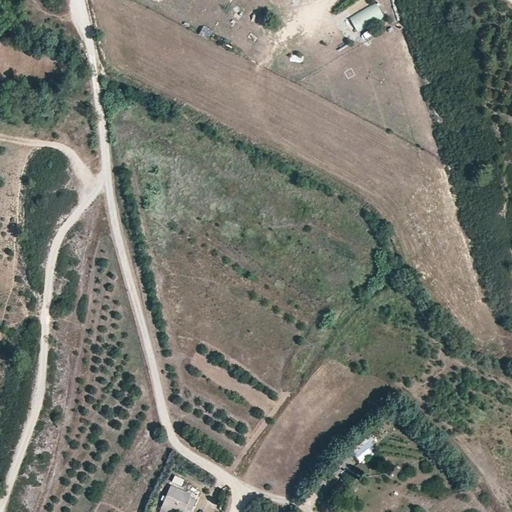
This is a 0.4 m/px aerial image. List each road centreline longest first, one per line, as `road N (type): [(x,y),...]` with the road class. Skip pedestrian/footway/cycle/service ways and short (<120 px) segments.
road 1 (track): [(77,0),(111,196),(171,441),(238,489),(233,511)]
road 2 (track): [(109,179),(59,233),(39,398),(0,504)]
road 3 (unknown): [(238,489),(304,501),(372,451)]
road 4 (track): [(109,179),(66,149),(0,136)]
